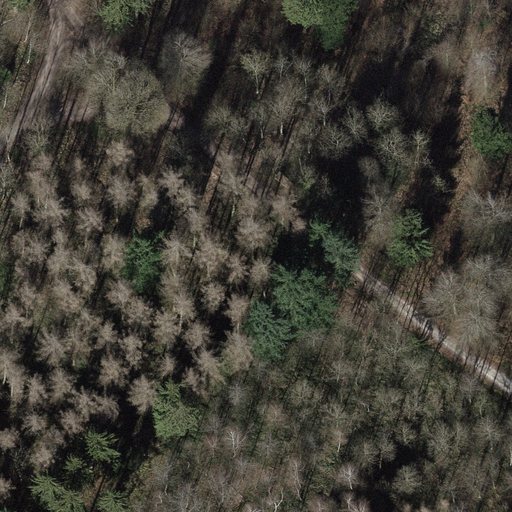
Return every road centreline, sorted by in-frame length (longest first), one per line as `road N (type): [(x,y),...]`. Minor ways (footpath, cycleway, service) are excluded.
road 1 (track): [(35,116),(144,91),(511,385)]
road 2 (track): [(0,272),(35,116)]
road 3 (track): [(35,116),(65,19),(55,0)]
